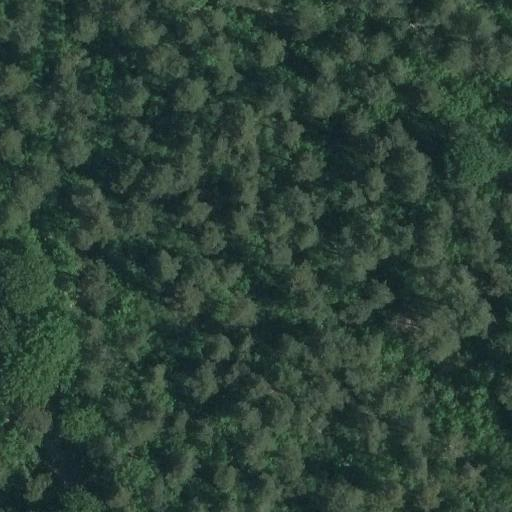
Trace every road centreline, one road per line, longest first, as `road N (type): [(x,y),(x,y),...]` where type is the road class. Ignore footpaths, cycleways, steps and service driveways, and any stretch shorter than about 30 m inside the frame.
road 1 (track): [(511,178),(402,81),(290,0)]
road 2 (track): [(99,511),(0,263)]
